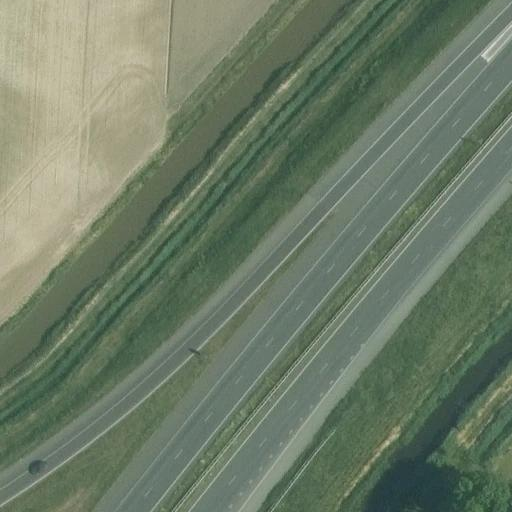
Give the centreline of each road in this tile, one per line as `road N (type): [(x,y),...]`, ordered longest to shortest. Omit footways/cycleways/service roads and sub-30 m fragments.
road 1 (motorway): [(511,18),(144,392),(0,499)]
road 2 (motorway): [(511,61),(134,511)]
road 3 (motorway): [(218,511),(511,149)]
